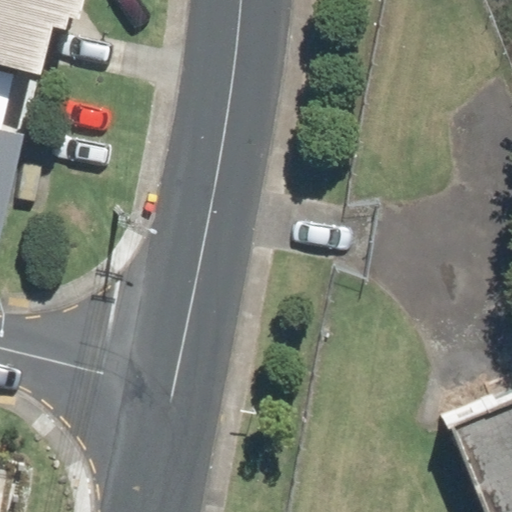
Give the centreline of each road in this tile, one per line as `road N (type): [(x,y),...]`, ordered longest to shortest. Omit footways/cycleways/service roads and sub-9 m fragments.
road 1 (residential): [(233,0),(226,127),(170,390)]
road 2 (residential): [(170,390),(0,350)]
road 3 (residential): [(170,390),(148,511)]
